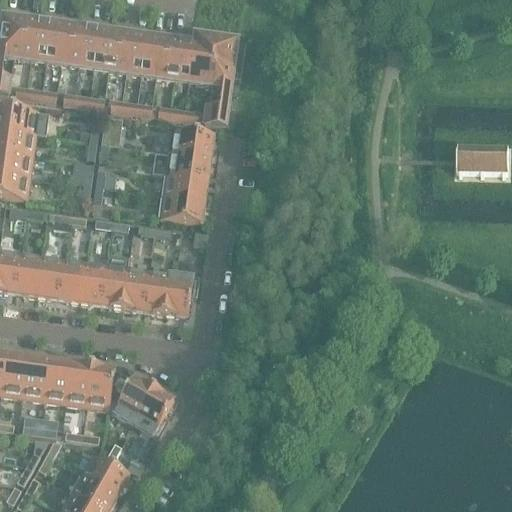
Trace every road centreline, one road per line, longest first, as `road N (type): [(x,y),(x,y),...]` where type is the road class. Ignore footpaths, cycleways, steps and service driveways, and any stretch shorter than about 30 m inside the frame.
road 1 (residential): [(210,364),(241,143)]
road 2 (residential): [(0,332),(210,364)]
road 3 (residential): [(130,511),(210,364)]
